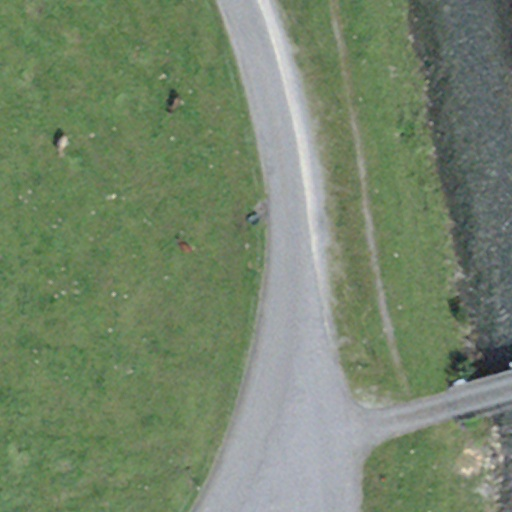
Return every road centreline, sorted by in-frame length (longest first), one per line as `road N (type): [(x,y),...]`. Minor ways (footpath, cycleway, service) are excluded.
road 1 (tertiary): [(245,0),(284,108),(300,294),(279,431),(235,511)]
road 2 (track): [(279,431),(414,429),(511,406)]
